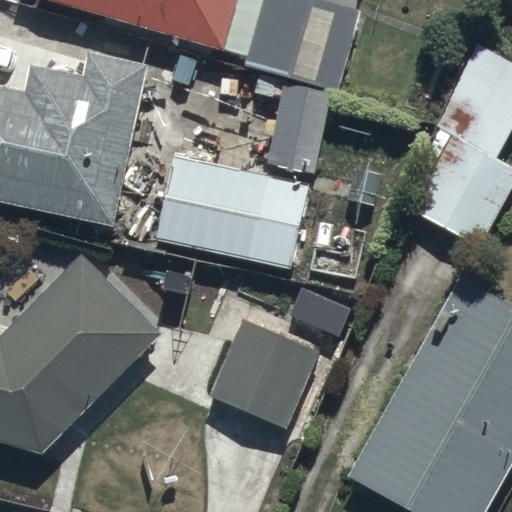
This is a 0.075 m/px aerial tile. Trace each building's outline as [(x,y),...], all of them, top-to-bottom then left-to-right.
[(50,0),(246,58),(242,69),(336,97),(361,11),(324,0),(50,0)] [(511,127),(511,63),(474,43),(392,200),(486,252),(511,204),(511,167),(495,158),(511,127)] [(0,90),(0,204),(111,228),(145,69),(86,56),(81,78),(28,67),(22,95),(0,90)] [(169,156),(152,239),(290,269),(308,185),(169,156)] [(0,444),(41,456),(161,336),(78,256),(0,334),(0,444)] [(511,307),(457,277),(345,477),(407,511),(484,511),(511,463),(511,307)] [(240,318),(207,397),(303,438),(336,358),(240,318)]
